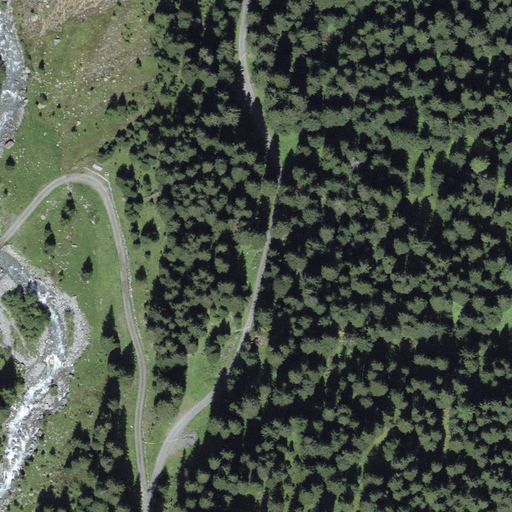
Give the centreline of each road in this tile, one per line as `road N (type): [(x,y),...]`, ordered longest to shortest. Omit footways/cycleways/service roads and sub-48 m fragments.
road 1 (track): [(152,511),(170,439),(250,330),(274,237),(266,132),(246,89),(237,0)]
road 2 (track): [(150,496),(138,420),(140,362),(111,206),(86,177),(69,177),(44,191),(0,243)]
